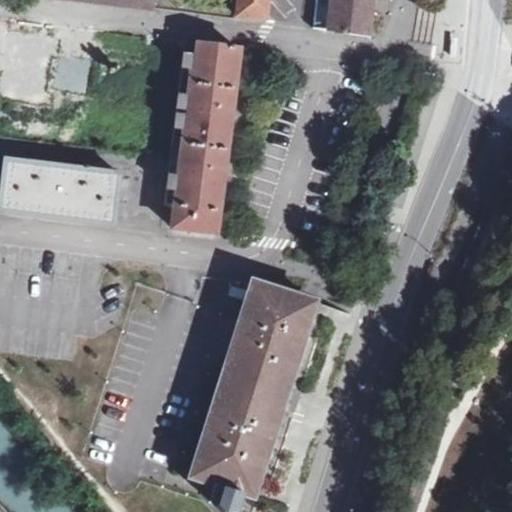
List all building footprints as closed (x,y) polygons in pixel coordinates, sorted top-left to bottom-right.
[(277,0),(247,0),(245,15),(275,18),(277,0)] [(380,0),(325,0),(322,26),(359,31),(377,33),(380,0)] [(25,20),(6,18),(3,63),(21,65),(25,20)] [(42,22),(29,21),(25,65),(58,69),(62,24),(42,22)] [(463,27),(454,25),(449,50),(459,52),(463,27)] [(229,45),(208,43),(207,54),(193,53),(194,40),(181,38),(176,82),(189,83),(191,67),(205,69),(190,173),(179,171),(177,187),(188,188),(184,225),(225,230),(249,47),(229,45)] [(129,171),(15,157),(8,205),(93,215),(122,219),(129,171)] [(329,300),(268,280),(206,476),(237,486),(260,493),(268,495),(329,300)] [(260,493),(237,486),(231,503),(240,511),(247,511),(254,511),(260,493)]
